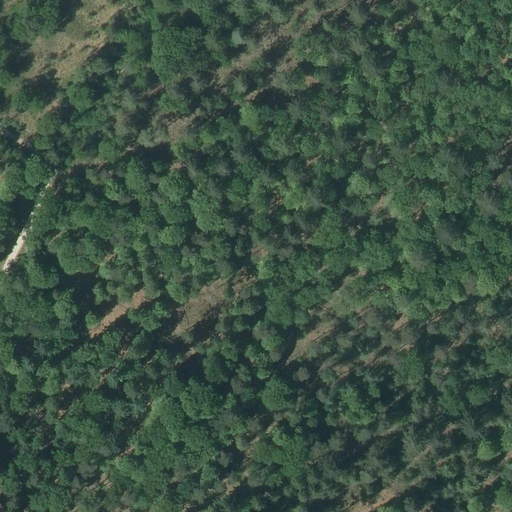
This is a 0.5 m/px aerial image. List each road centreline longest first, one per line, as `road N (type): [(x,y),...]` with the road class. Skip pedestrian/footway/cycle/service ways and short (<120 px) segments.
road 1 (track): [(413,0),(245,372)]
road 2 (track): [(202,511),(511,389)]
road 3 (track): [(0,270),(49,170),(0,131)]
road 4 (track): [(245,372),(178,511)]
